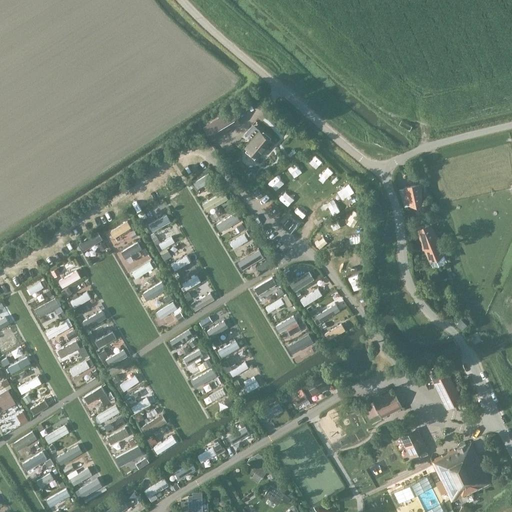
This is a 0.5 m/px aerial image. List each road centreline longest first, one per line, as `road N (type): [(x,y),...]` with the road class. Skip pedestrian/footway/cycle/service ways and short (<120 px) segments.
road 1 (unclassified): [(511,452),(466,348),(407,288),(380,166)]
road 2 (unclassified): [(380,166),(183,0)]
road 3 (unclassified): [(380,166),(511,127)]
